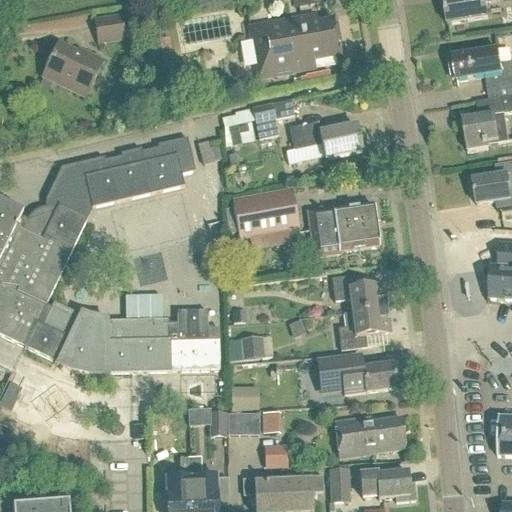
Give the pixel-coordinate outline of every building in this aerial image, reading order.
[(291,0),(294,12),(323,8),(322,0),(291,0)] [(447,28),(488,22),(485,8),(499,6),(497,0),(457,0),(443,2),(447,28)] [(98,47),(126,43),(122,19),(94,23),(98,47)] [(311,27),(310,20),(249,30),(258,83),(311,73),(310,67),(341,61),(335,23),(311,27)] [(173,68),(169,43),(150,46),(155,71),(173,68)] [(83,59),(58,47),(45,76),(59,83),(57,88),(85,102),(103,65),(85,56),(83,59)] [(467,56),(448,59),(453,83),(457,83),(457,86),(485,81),(488,98),(489,104),(492,104),(494,103),(496,103),(499,102),(502,102),(504,102),(508,101),(511,100),(511,66),(500,69),(498,54),(468,59),(467,56)] [(483,122),(463,125),(467,150),(468,156),(469,161),(490,158),(489,152),(509,149),(504,118),(511,116),(511,100),(508,101),(504,102),(502,102),(499,102),(496,103),(494,103),(492,104),(489,104),(481,105),(483,122)] [(259,145),(279,140),(272,109),(252,113),(259,145)] [(224,132),(254,127),(252,115),(222,120),(224,132)] [(135,117),(123,119),(126,132),(138,129),(135,117)] [(321,138),(318,127),(290,133),(295,155),(322,149),(325,164),(362,156),(356,131),(321,138)] [(228,152),(255,147),(252,128),(224,133),(228,152)] [(0,340),(58,368),(59,366),(66,369),(73,372),(80,374),(87,375),(95,376),(95,372),(108,373),(108,379),(172,378),(219,376),(218,344),(218,330),(207,330),(207,315),(177,316),(177,327),(168,328),(168,325),(161,325),(160,301),(124,302),(125,326),(106,326),(106,332),(99,332),(85,329),(78,326),(81,321),(53,308),(51,313),(46,311),(87,223),(91,214),(153,199),(185,192),(182,179),(196,176),(188,143),(157,150),(158,153),(141,157),(140,154),(120,159),(120,162),(104,166),(103,162),(61,172),(60,172),(48,199),(48,200),(45,205),(45,212),(42,212),(39,213),(35,214),(33,216),(30,218),(28,221),(26,224),(18,220),(20,217),(0,207),(0,340)] [(204,168),(213,166),(208,146),(199,148),(204,168)] [(213,165),(221,163),(219,152),(211,154),(213,165)] [(501,182),(473,186),(477,209),(496,206),(498,215),(511,212),(511,166),(499,169),(501,182)] [(240,245),(300,235),(293,194),(233,204),(240,245)] [(379,251),(373,210),(333,215),(333,213),(310,216),(316,262),(340,259),(339,257),(379,251)] [(195,296),(225,296),(225,242),(195,242),(195,296)] [(492,271),(490,303),(511,304),(511,248),(501,248),(500,272),(492,271)] [(353,318),(387,314),(384,290),(360,293),(358,280),(332,284),(335,307),(351,305),(353,318)] [(345,332),(339,333),(342,356),(368,353),(366,342),(390,339),(387,314),(360,317),(353,318),(344,319),(345,332)] [(231,328),(245,327),(244,316),(230,317),(231,328)] [(295,343),(306,340),(302,326),(290,330),(295,343)] [(259,343),(241,344),(243,365),(261,364),(259,343)] [(363,373),(361,360),(320,365),(324,397),(344,394),(345,400),(397,393),(394,369),(363,373)] [(231,390),(231,411),(247,411),(247,390),(231,390)] [(272,437),(289,437),(289,414),(271,414),(272,437)] [(187,415),(169,416),(170,432),(188,431),(187,415)] [(209,443),(227,442),(227,418),(209,418),(209,443)] [(228,419),(228,439),(238,440),(238,419),(228,419)] [(238,440),(249,440),(249,419),(238,419),(238,440)] [(249,419),(249,440),(259,440),(259,419),(249,419)] [(511,422),(499,422),(498,461),(511,461),(511,422)] [(405,453),(401,423),(360,429),(359,424),(334,428),(339,464),(376,459),(375,457),(405,453)] [(287,450),(264,451),(265,474),(288,473),(287,450)] [(181,486),(167,486),(167,501),(167,511),(193,511),(191,465),(180,466),(181,486)] [(202,465),(191,465),(193,511),(217,511),(217,499),(216,484),(203,485),(202,465)] [(330,509),(351,508),(349,475),(329,475),(330,509)] [(409,478),(379,480),(378,480),(378,478),(361,479),(363,501),(378,500),(379,505),(397,503),(398,509),(417,508),(415,491),(410,491),(409,478)] [(284,487),(285,511),(312,511),(311,499),(325,498),(324,481),(311,482),(311,486),(284,487)] [(285,511),(284,487),(257,489),(257,484),(244,485),(244,502),(255,501),(255,511),(285,511)]
